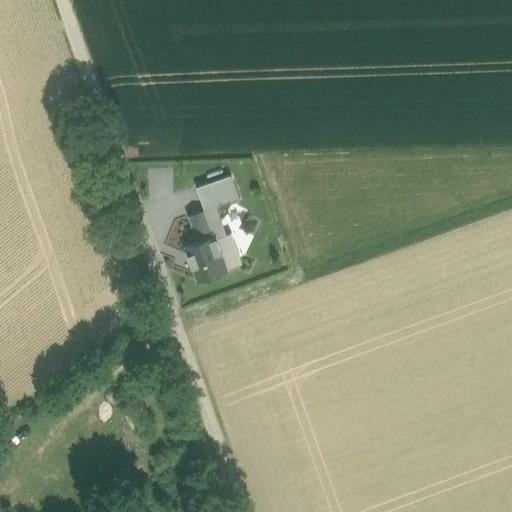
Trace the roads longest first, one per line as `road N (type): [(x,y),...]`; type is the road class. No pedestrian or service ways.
road 1 (unclassified): [(243,511),(63,0)]
road 2 (track): [(175,314),(511,204)]
